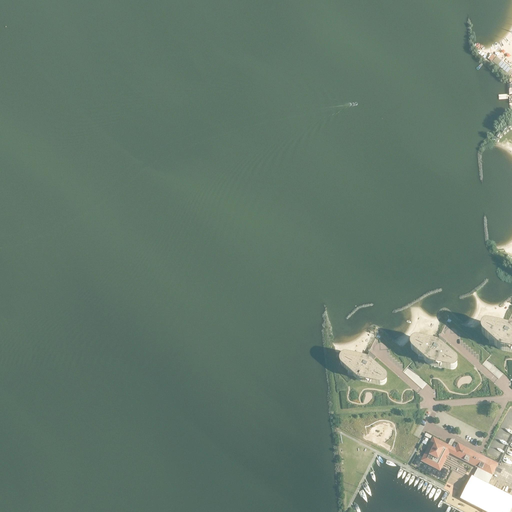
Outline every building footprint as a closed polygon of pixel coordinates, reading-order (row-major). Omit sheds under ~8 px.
[(501,61),(498,66),(507,73),(511,69),(501,61)] [(506,330),(488,326),(487,326),(486,326),(485,326),(485,327),(484,327),(483,328),(482,329),(482,330),(481,331),(481,332),(482,333),(482,334),(482,335),(483,335),(498,348),(499,349),(500,350),(501,350),(502,351),(511,352),(511,332),(511,333),(511,332),(511,331),(511,325),(511,323),(511,322),(507,331),(506,330)] [(436,345),(435,345),(417,342),(416,341),(415,342),(414,342),(413,343),(412,343),(412,344),(411,345),(411,346),(411,347),(411,348),(411,349),(412,349),(412,350),(412,351),(427,364),(428,364),(428,365),(429,365),(430,365),(431,366),(432,366),(451,370),(452,370),(453,370),(454,369),(455,369),(455,368),(456,368),(456,367),(457,366),(457,365),(457,364),(457,363),(457,362),(456,361),(455,360),(441,348),(444,344),(440,340),(441,338),(437,346),(436,345)] [(365,361),(347,357),(346,357),(345,357),(344,357),(343,357),(343,358),(342,358),(342,359),(341,359),(341,360),(341,361),(340,361),(340,362),(340,363),(341,364),(341,365),(342,366),(357,379),(358,380),(359,380),(359,381),(360,381),(361,381),(380,385),(381,385),(382,385),(383,385),(384,384),(385,384),(386,383),(386,382),(386,381),(387,381),(387,380),(387,379),(386,378),(386,377),(385,376),(371,363),(370,363),(374,359),(370,355),(371,353),(370,353),(366,361),(365,361)] [(455,449),(433,438),(422,460),(439,469),(449,451),(479,467),(473,478),(472,477),(460,499),(485,511),(509,511),(511,508),(511,497),(487,485),(498,465),(458,444),(455,449)]
